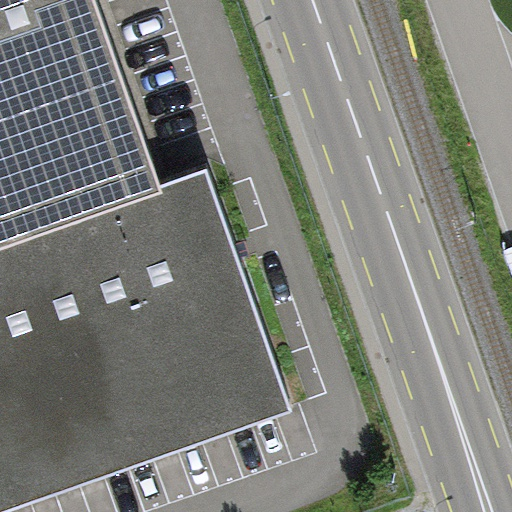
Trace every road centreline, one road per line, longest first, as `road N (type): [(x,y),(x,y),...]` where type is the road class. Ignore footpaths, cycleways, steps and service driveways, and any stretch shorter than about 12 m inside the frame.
road 1 (secondary): [(489,511),(312,0)]
road 2 (residential): [(457,0),(511,154)]
